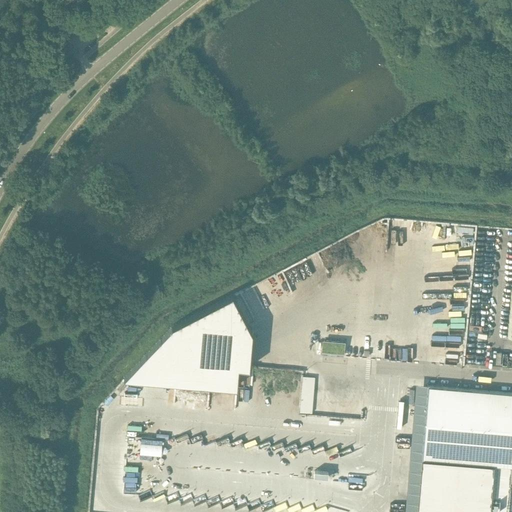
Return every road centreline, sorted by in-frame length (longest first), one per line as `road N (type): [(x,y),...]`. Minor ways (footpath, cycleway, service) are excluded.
road 1 (tertiary): [(0,188),(60,103),(179,0)]
road 2 (unknown): [(315,281),(280,311),(285,336),(322,354),(384,367)]
